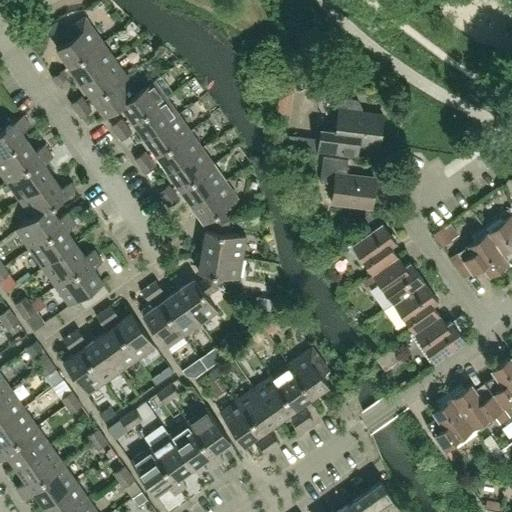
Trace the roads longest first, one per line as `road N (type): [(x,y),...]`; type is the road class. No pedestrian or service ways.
road 1 (residential): [(155,247),(91,156),(73,145),(1,32)]
road 2 (residential): [(237,511),(366,423)]
road 3 (residential): [(487,330),(419,230),(420,210)]
road 4 (residential): [(393,405),(487,342),(487,330)]
